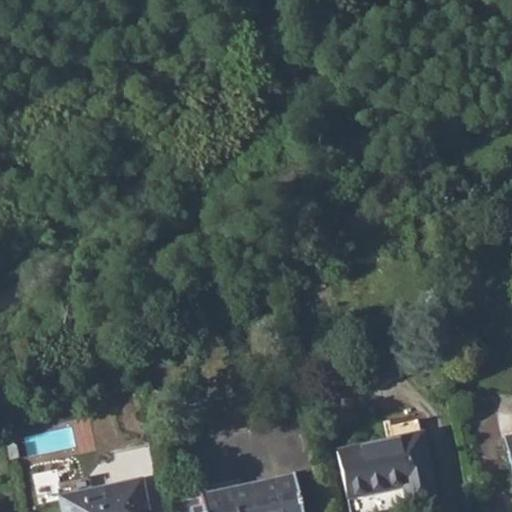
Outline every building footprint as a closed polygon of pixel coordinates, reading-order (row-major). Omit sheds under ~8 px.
[(84,57),(47,48),(39,77),(75,85),(84,57)] [(306,214),(298,193),(276,203),(283,223),(306,214)] [(281,302),(271,257),(254,265),(263,305),(281,302)] [(399,485),(403,504),(434,498),(420,432),(335,450),(345,496),(399,485)] [(511,432),(503,435),(511,478),(511,432)] [(197,496),(201,511),(295,511),(287,476),(197,496)] [(57,499),(60,511),(146,511),(139,481),(57,499)]
